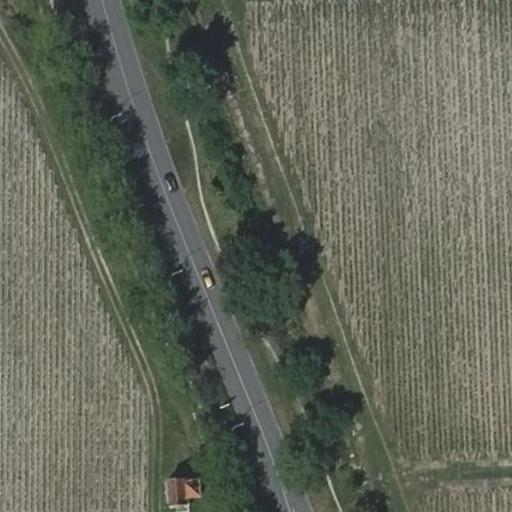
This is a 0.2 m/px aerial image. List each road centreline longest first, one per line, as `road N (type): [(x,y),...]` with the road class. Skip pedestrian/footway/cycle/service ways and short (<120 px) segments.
road 1 (secondary): [(292,511),(105,0)]
road 2 (track): [(396,511),(216,0)]
road 3 (track): [(0,32),(32,82),(149,369),(160,430),(159,511)]
road 4 (track): [(382,473),(511,469)]
